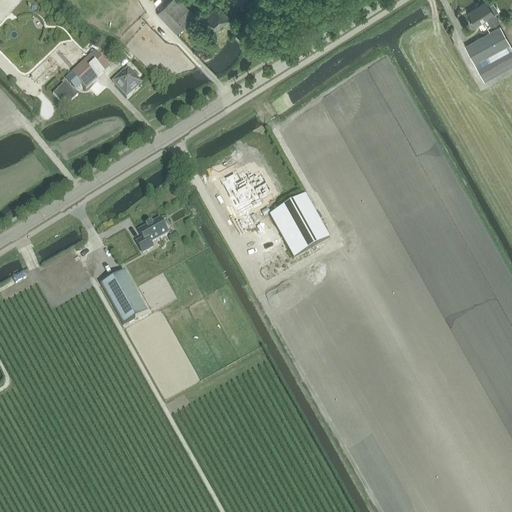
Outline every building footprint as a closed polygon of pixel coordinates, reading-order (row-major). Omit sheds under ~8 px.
[(2,0),(0,3),(0,15),(14,0),(2,0)] [(176,34),(195,16),(179,0),(170,0),(157,13),(176,34)] [(473,27),(486,20),(490,27),(499,21),(495,13),(498,11),(493,3),(489,6),(486,2),(467,13),(470,18),(469,19),(470,20),(469,20),(469,23),(471,27),(473,27)] [(215,34),(230,19),(217,6),(202,20),(215,34)] [(511,66),(511,48),(510,45),(500,27),(465,46),(484,82),(511,66)] [(71,74),(80,83),(86,89),(109,68),(95,52),(71,74)] [(133,65),(128,69),(124,73),(123,72),(112,82),(126,98),(147,79),(133,65)] [(77,99),(63,81),(53,89),(68,107),(77,99)] [(243,194),(255,187),(245,169),(233,176),(234,179),(222,186),(228,197),(241,190),(243,194)] [(318,221),(322,219),(319,214),(315,216),(305,197),(270,217),(294,259),(329,240),(318,221)] [(138,231),(142,239),(136,243),(142,254),(153,248),(150,244),(167,234),(164,228),(165,228),(165,226),(164,223),(163,222),(161,220),(160,220),(159,219),(151,224),(151,223),(146,226),(146,227),(138,231)] [(100,286),(116,314),(123,326),(146,313),(124,272),(100,286)]
